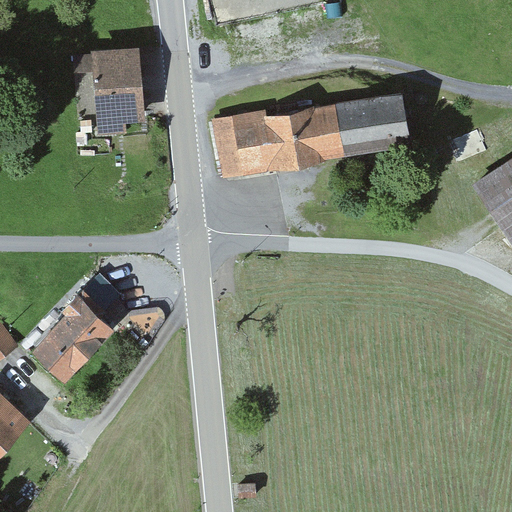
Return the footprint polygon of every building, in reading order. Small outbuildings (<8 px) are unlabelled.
[(141,125),(135,44),(89,47),(95,128),(141,125)] [(261,107),(212,116),(222,175),(413,141),(404,88),(262,113),(261,107)] [(511,156),(471,185),(511,243),(511,156)] [(94,277),(65,309),(70,313),(36,351),(65,377),(114,324),(147,345),(162,320),(158,308),(128,310),(117,298),(94,277)] [(0,356),(18,343),(0,319),(0,356)] [(0,446),(28,415),(0,390),(0,446)]
